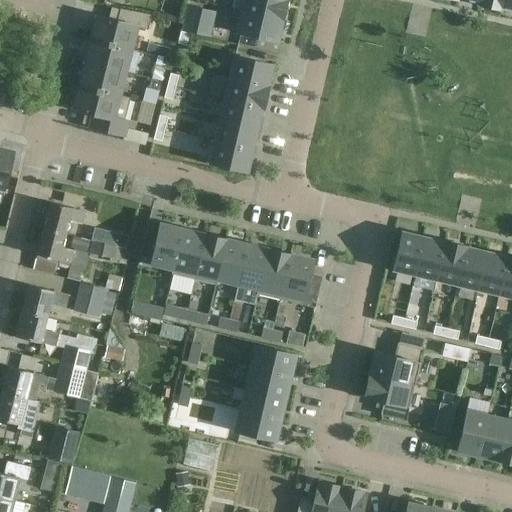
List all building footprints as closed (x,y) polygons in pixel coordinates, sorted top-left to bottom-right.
[(232,0),(231,9),(241,11),(282,21),(286,0),(232,0)] [(502,0),(479,0),(479,3),(478,3),(478,4),(500,9),(501,8),(500,8),(502,0)] [(511,0),(502,0),(500,8),(501,8),(511,10),(511,0)] [(180,31),(181,31),(189,34),(208,38),(214,13),(195,8),(186,6),(180,31)] [(91,40),(130,50),(135,28),(148,31),(151,15),(120,9),(117,21),(97,16),(91,40)] [(277,42),(282,21),(241,11),(236,33),(277,42)] [(189,34),(181,31),(177,44),(186,46),(189,34)] [(85,63),(124,73),(130,50),(91,40),(85,63)] [(235,56),(230,78),(268,87),(268,86),(267,86),(272,65),(235,56)] [(118,96),(118,95),(124,73),(85,63),(79,86),(118,96)] [(178,76),(170,73),(167,85),(175,88),(178,76)] [(230,78),(225,99),(263,108),(268,87),(230,78)] [(175,88),(167,85),(164,98),(172,100),(175,88)] [(90,127),(123,135),(127,122),(124,121),(130,98),(118,95),(118,96),(79,86),(73,109),(93,115),(90,127)] [(225,99),(220,120),(257,129),(261,108),(262,109),(263,108),(225,99)] [(168,117),(159,115),(156,127),(165,129),(168,117)] [(220,120),(215,141),(252,150),(257,129),(220,120)] [(165,129),(156,127),(153,139),(162,141),(165,129)] [(215,141),(210,163),(246,172),(252,150),(215,141)] [(0,148),(0,189),(5,191),(15,152),(0,148)] [(43,228),(66,234),(69,220),(81,223),(84,212),(49,203),(43,228)] [(150,264),(172,269),(182,228),(160,223),(150,264)] [(37,253),(71,262),(73,251),(62,248),(66,234),(43,228),(37,253)] [(172,269),(171,274),(193,279),(204,234),(182,228),(172,269)] [(402,232),(393,269),(415,274),(424,237),(402,232)] [(204,234),(193,279),(216,285),(217,280),(216,279),(226,239),(204,234)] [(424,237),(415,274),(436,279),(445,241),(444,241),(444,242),(424,237)] [(217,280),(238,285),(248,244),(226,239),(216,279),(217,280)] [(77,241),(69,279),(82,282),(90,244),(77,241)] [(89,253),(125,262),(128,249),(104,244),(92,241),(91,241),(89,253)] [(445,241),(436,279),(458,284),(466,248),(466,247),(466,246),(445,241)] [(238,285),(257,289),(260,290),(269,249),(248,244),(238,285)] [(466,248),(458,284),(479,289),(488,253),(466,248)] [(260,290),(257,289),(256,294),(280,300),(291,254),(269,249),(260,290)] [(488,253),(479,289),(501,294),(510,256),(507,256),(507,257),(488,253)] [(314,259),(291,254),(280,300),(303,305),(314,259)] [(511,256),(510,256),(501,294),(511,297),(511,256)] [(73,310),(99,317),(100,313),(110,315),(116,293),(106,291),(106,289),(80,282),(73,310)] [(22,311),(47,317),(50,304),(65,308),(69,294),(29,284),(22,311)] [(151,305),(149,317),(161,320),(162,314),(163,308),(151,305)] [(185,320),(187,310),(178,308),(175,317),(185,320)] [(197,312),(187,310),(185,320),(195,322),(197,312)] [(59,364),(86,371),(86,370),(90,353),(93,354),(96,339),(76,334),(75,338),(44,330),(47,317),(22,311),(15,337),(40,343),(40,342),(63,348),(59,364)] [(390,324),(403,327),(405,318),(392,315),(390,324)] [(227,329),(229,320),(220,317),(217,327),(227,329)] [(417,321),(405,318),(403,327),(415,330),(417,321)] [(239,322),(229,320),(227,329),(237,332),(239,322)] [(433,334),(445,337),(447,328),(435,325),(433,334)] [(270,340),(272,330),(263,328),(260,337),(270,340)] [(459,331),(447,328),(445,337),(457,339),(459,331)] [(282,332),(272,330),(270,340),(280,342),(282,332)] [(369,374),(414,385),(423,349),(421,348),(424,338),(402,333),(399,343),(397,343),(394,356),(374,351),(369,374)] [(475,344),(487,346),(489,338),(477,335),(475,344)] [(501,341),(489,338),(487,346),(499,349),(501,341)] [(192,343),(189,353),(199,355),(201,345),(192,343)] [(445,354),(469,359),(472,348),(447,343),(445,354)] [(250,366),(290,376),(295,354),(255,345),(250,366)] [(199,355),(189,353),(187,362),(197,365),(199,355)] [(491,354),(489,364),(498,366),(501,356),(491,354)] [(39,387),(91,401),(97,373),(86,370),(86,371),(59,364),(56,380),(32,374),(33,373),(8,366),(1,392),(36,401),(39,387)] [(285,397),(290,376),(250,366),(245,388),(285,397)] [(405,421),(414,385),(369,374),(363,397),(383,402),(380,415),(405,421)] [(180,395),(189,397),(192,387),(182,385),(180,395)] [(280,419),(285,397),(245,388),(239,409),(280,419)] [(19,429),(30,432),(38,401),(36,401),(1,392),(0,397),(0,419),(20,425),(19,429)] [(187,407),(189,397),(180,395),(177,405),(187,407)] [(441,401),(437,428),(453,430),(457,404),(441,401)] [(275,441),(280,419),(239,409),(234,431),(275,441)] [(457,451),(477,455),(487,415),(466,410),(457,451)] [(477,455),(497,460),(507,420),(487,415),(477,455)] [(497,460),(511,463),(511,420),(507,420),(497,460)] [(55,427),(55,456),(80,455),(79,426),(55,427)] [(0,472),(0,496),(14,500),(19,478),(29,481),(32,467),(6,460),(3,473),(0,472)] [(48,460),(45,472),(57,475),(60,463),(48,460)] [(76,465),(68,493),(106,503),(113,475),(76,465)] [(336,511),(342,487),(318,482),(313,501),(300,498),(297,511),(336,511)] [(362,511),(367,493),(342,487),(336,511),(362,511)] [(0,496),(0,511),(10,511),(14,500),(0,496)] [(430,511),(432,508),(408,502),(405,511),(430,511)]
